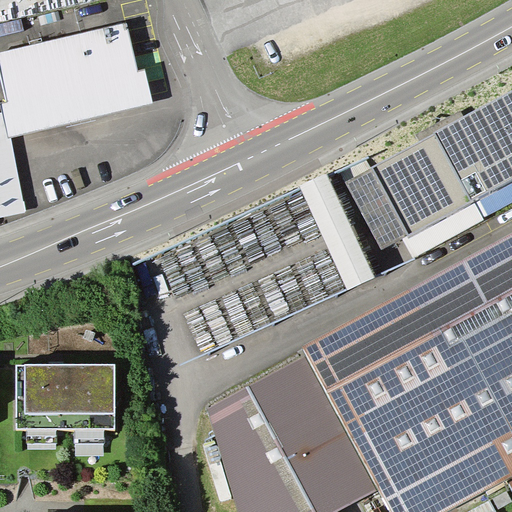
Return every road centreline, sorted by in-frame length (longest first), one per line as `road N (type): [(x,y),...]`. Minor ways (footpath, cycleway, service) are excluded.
road 1 (primary): [(246,163),(511,25)]
road 2 (primary): [(0,262),(246,163)]
road 3 (residential): [(246,163),(179,0)]
road 4 (unknown): [(196,41),(315,0)]
